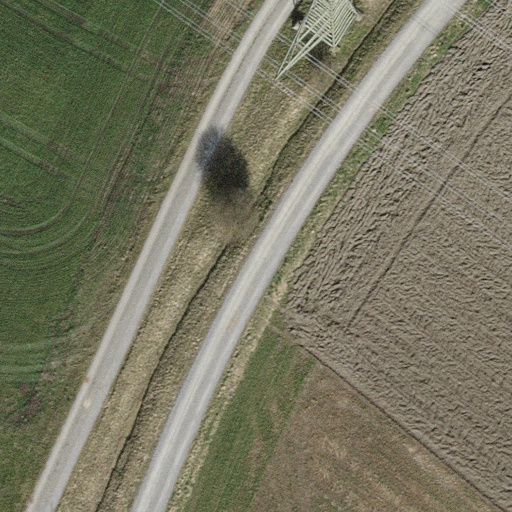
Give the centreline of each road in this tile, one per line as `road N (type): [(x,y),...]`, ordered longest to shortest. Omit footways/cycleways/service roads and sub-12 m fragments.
road 1 (track): [(460,0),(381,87),(239,297),(154,511)]
road 2 (track): [(45,511),(227,100),(288,0)]
